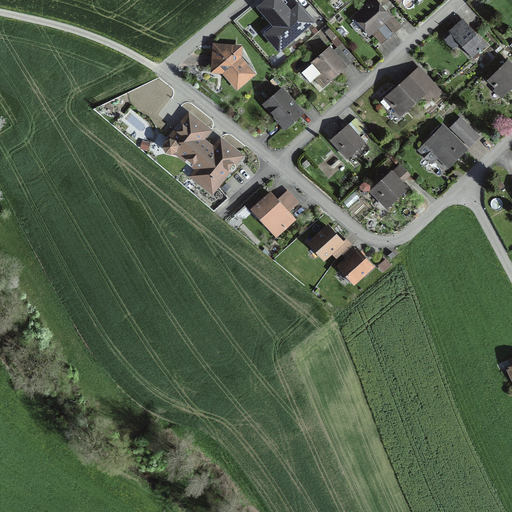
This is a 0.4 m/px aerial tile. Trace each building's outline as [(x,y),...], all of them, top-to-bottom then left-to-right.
[(285,0),(265,0),(259,6),(280,30),(270,38),(279,49),(313,20),(300,5),(290,14),(283,6),(287,2),(285,0)] [(373,0),(356,16),(358,18),(350,24),(357,32),(364,25),(381,43),(399,27),(381,7),(388,1),(387,0),(373,0)] [(446,39),(454,48),(459,43),(472,58),(486,45),(463,18),(448,31),(451,34),(446,39)] [(340,46),(334,52),(330,47),(302,72),(310,82),(316,77),(322,85),(332,75),(334,77),(353,60),(340,46)] [(219,66),(237,87),(253,74),(239,58),(240,52),(214,50),(213,66),(219,66)] [(489,80),(497,88),(498,87),(504,93),(511,85),(511,64),(508,61),(489,80)] [(426,97),(437,87),(419,68),(382,101),(382,104),(387,109),(393,104),(401,114),(424,94),(426,97)] [(282,90),(265,104),(285,127),(302,112),(282,90)] [(234,163),(240,156),(222,141),(214,152),(198,140),(207,129),(189,115),(170,139),(165,142),(164,147),(166,151),(171,153),(176,150),(204,173),(198,180),(212,191),(228,170),(233,171),(235,167),(234,163)] [(357,135),(365,128),(356,118),(331,139),(348,158),(364,143),(357,135)] [(461,118),(451,128),(468,145),(478,135),(461,118)] [(440,154),(451,165),(466,150),(442,126),(418,150),(432,163),(440,154)] [(392,173),(372,191),(379,198),(381,196),(388,204),(405,188),(392,173)] [(277,200),(288,212),(299,203),(287,190),(277,200)] [(267,225),(276,234),(293,218),(288,212),(277,200),(271,194),(265,199),(260,194),(252,201),(271,222),(267,225)] [(310,242),(324,258),(342,242),(328,226),(310,242)] [(358,250),(340,266),(354,282),(372,266),(358,250)] [(386,261),(380,266),(384,270),(390,266),(386,261)]
